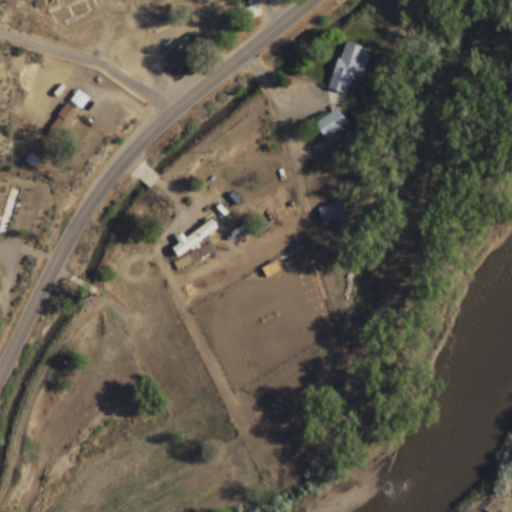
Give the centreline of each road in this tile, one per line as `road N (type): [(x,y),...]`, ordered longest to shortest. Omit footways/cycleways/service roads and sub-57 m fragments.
road 1 (track): [(274,92),(137,202),(96,297),(35,370),(0,490)]
road 2 (secondary): [(0,373),(82,213),(123,159),(307,0)]
